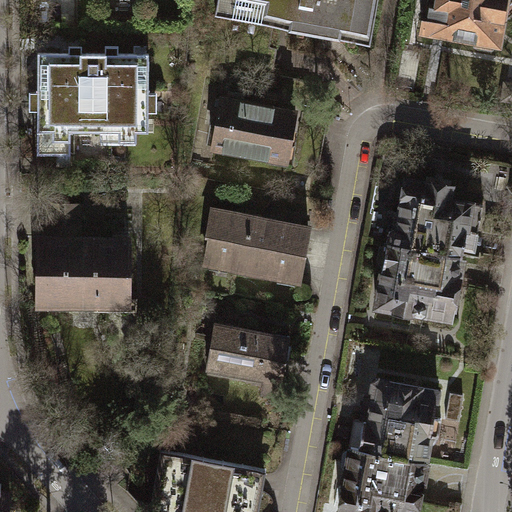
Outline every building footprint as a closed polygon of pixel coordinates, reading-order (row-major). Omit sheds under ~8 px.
[(219,0),(218,13),(372,40),(379,0),(219,0)] [(510,2),(509,0),(423,0),(418,30),(425,31),(425,34),(431,35),(431,32),(441,34),(495,42),(499,15),(501,15),(506,14),(510,9),(510,2)] [(34,90),(25,90),(25,109),(34,109),(34,130),(33,154),(67,154),(67,130),(144,130),(144,110),(152,110),(153,91),(144,91),(144,53),(114,52),(114,44),(102,44),(102,52),(77,52),(77,44),(65,44),(65,52),(34,52),(34,90)] [(511,82),(511,83),(506,82),(502,103),(511,104),(511,82)] [(217,97),(208,147),(314,166),(323,116),(217,97)] [(386,240),(462,255),(463,248),(475,250),(483,204),(453,196),(454,186),(406,177),(397,226),(388,230),(386,240)] [(45,202),(44,237),(35,237),(34,303),(65,303),(65,294),(124,294),(125,237),(77,237),(77,203),(45,202)] [(304,226),(210,210),(202,261),(296,277),(304,226)] [(462,255),(386,240),(379,246),(376,261),(383,268),(376,306),(396,311),(413,314),(414,311),(450,319),(462,255)] [(285,336),(211,324),(203,367),(277,380),(285,336)] [(362,420),(358,447),(426,458),(428,444),(433,443),(437,440),(441,417),(433,415),(438,388),(376,379),(369,420),(362,420)] [(417,511),(416,509),(426,458),(358,447),(350,445),(342,449),(340,463),(345,470),(339,509),(343,509),(342,511),(417,511)] [(257,511),(266,466),(161,450),(149,509),(154,509),(155,511),(257,511)] [(7,511),(10,496),(0,494),(0,511),(7,511)]
